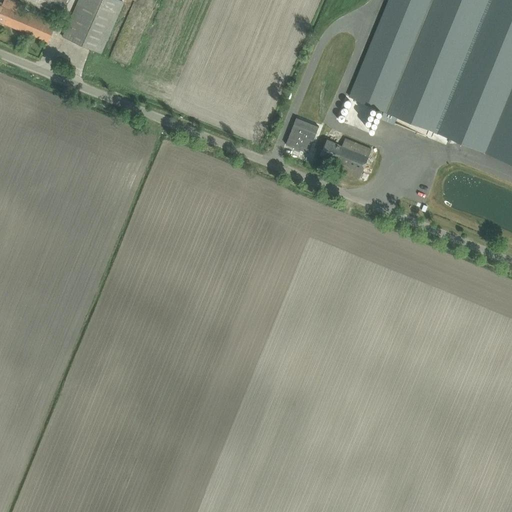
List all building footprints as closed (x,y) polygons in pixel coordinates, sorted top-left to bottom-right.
[(0,2),(0,21),(48,42),(52,33),(56,24),(18,7),(20,2),(15,0),(5,0),(4,4),(0,2)] [(21,0),(59,17),(66,0),(21,0)] [(117,0),(79,0),(67,28),(63,37),(101,54),(124,3),(117,0)] [(511,0),(390,0),(352,97),(511,162),(511,0)] [(303,99),(298,115),(327,124),(332,108),(303,99)] [(367,115),(361,129),(389,142),(395,128),(367,115)] [(295,121),(286,143),(311,154),(320,132),(295,121)] [(327,139),(324,146),(320,155),(336,161),(333,167),(360,178),(372,149),(346,138),(343,146),(327,139)] [(410,187),(407,195),(412,197),(416,189),(410,187)]
